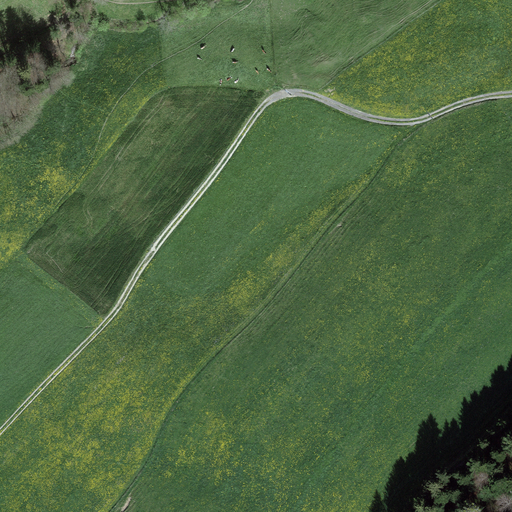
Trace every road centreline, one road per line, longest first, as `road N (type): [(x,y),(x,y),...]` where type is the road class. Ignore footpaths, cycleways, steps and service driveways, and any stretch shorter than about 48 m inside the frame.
road 1 (track): [(0,431),(102,327),(161,234),(264,103),(287,89),(311,91),(358,113),(407,122),(511,94)]
road 2 (track): [(511,410),(407,511)]
